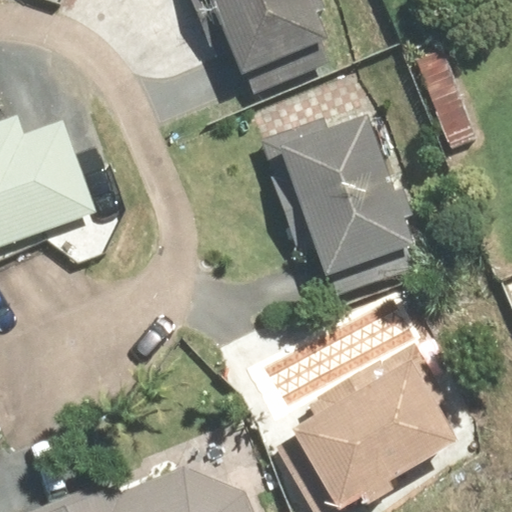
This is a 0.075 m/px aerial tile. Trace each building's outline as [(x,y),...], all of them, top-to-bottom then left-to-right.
[(340,0),(220,0),(258,87),(360,44),(340,0)] [(0,237),(98,203),(70,123),(31,136),(22,111),(0,118),(0,237)] [(386,111),(289,145),(339,285),(436,251),(386,111)] [(420,338),(297,403),(350,503),(474,437),(420,338)] [(192,455),(47,511),(262,511),(250,480),(200,476),(192,455)]
